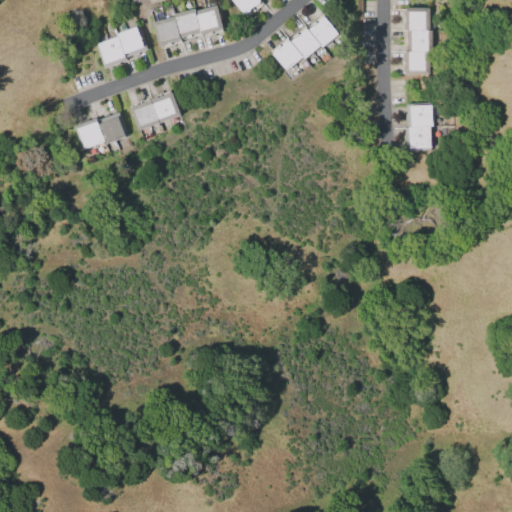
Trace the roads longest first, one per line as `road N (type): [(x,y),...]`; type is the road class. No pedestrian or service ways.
road 1 (residential): [(305,0),(249,47),(73,103)]
road 2 (residential): [(387,0),(388,148)]
